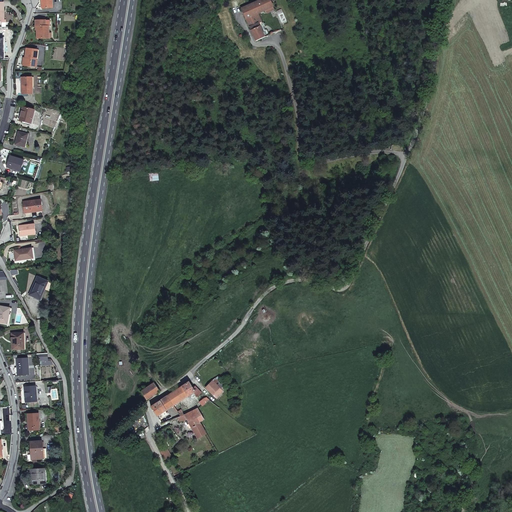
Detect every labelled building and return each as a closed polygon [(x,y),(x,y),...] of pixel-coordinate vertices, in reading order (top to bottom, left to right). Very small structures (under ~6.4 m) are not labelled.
[(52,0),(41,0),(42,9),(53,8),(52,0)] [(267,14),(274,11),(269,0),(261,0),(242,9),(256,41),(264,38),(257,23),(261,21),(258,14),(266,11),(267,14)] [(37,39),(49,38),(49,33),(49,26),(50,26),(50,20),(35,20),(35,27),(37,27),(37,39)] [(36,60),(38,50),(26,48),(25,58),(24,66),(34,67),(35,60),(36,60)] [(21,77),(22,94),(32,94),(32,77),(21,77)] [(23,107),(20,121),(31,124),(35,110),(23,107)] [(28,129),(20,127),(19,132),(18,132),(15,145),(25,147),(28,134),(27,134),(28,129)] [(22,166),(24,160),(10,156),(7,166),(10,167),(9,168),(19,171),(20,165),(22,166)] [(41,200),(24,202),(25,213),(42,211),(41,200)] [(36,234),(35,224),(19,226),(20,236),(36,234)] [(33,258),(32,248),(26,249),(14,251),(16,261),(30,259),(33,258)] [(48,282),(38,277),(29,273),(27,293),(30,295),(40,299),(48,282)] [(0,306),(0,322),(7,323),(10,308),(0,306)] [(14,341),(14,349),(24,349),(24,333),(12,334),(12,341),(14,341)] [(51,361),(48,361),(47,353),(37,354),(37,361),(41,360),(42,366),(53,365),(51,361)] [(28,363),(27,358),(17,359),(18,375),(29,374),(28,363)] [(201,393),(195,386),(193,387),(189,382),(167,396),(174,406),(194,393),(197,397),(201,393)] [(220,390),(213,382),(206,388),(213,394),(220,390)] [(148,399),(159,392),(154,383),(143,391),(148,399)] [(25,387),(26,402),(37,401),(36,388),(36,386),(25,387)] [(213,394),(217,398),(223,394),(220,390),(213,394)] [(151,407),(157,416),(174,406),(167,396),(151,407)] [(186,419),(188,422),(197,417),(200,422),(205,419),(198,408),(188,413),(184,415),(186,419)] [(40,430),(39,413),(28,414),(29,430),(40,430)] [(200,422),(197,417),(188,422),(195,433),(190,435),(194,440),(197,438),(206,433),(203,428),(200,422)] [(31,459),(44,458),(42,441),(30,441),(31,459)] [(167,447),(160,450),(174,478),(179,475),(174,467),(176,466),(167,447)] [(46,483),(45,468),(42,469),(32,469),(33,480),(32,480),(32,484),(46,483)]
